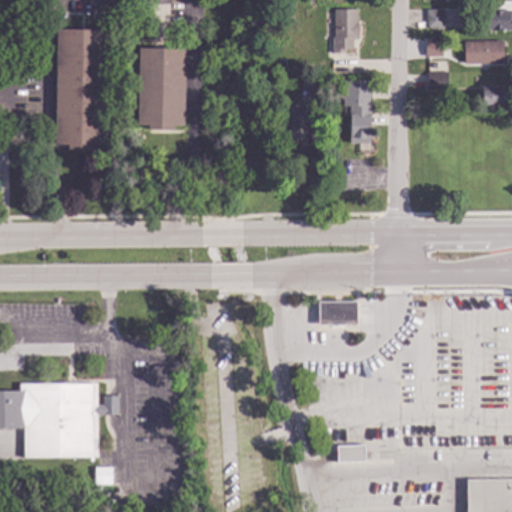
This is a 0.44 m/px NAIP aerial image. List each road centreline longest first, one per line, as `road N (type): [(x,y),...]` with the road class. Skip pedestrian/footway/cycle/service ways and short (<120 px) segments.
road 1 (residential): [(396,0),(397,274)]
road 2 (secondary): [(511,234),(240,236)]
road 3 (secondary): [(247,277),(511,272)]
road 4 (residential): [(264,277),(308,511)]
road 5 (secondary): [(0,278),(208,278)]
road 6 (secondary): [(206,237),(0,236)]
